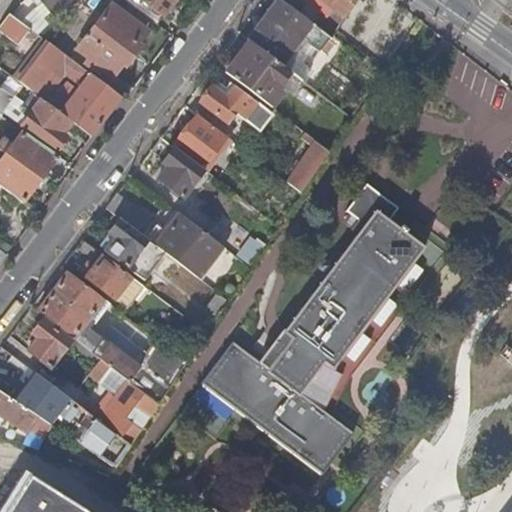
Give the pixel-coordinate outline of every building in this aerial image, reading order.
[(35,0),(52,18),(71,0),(35,0)] [(127,0),(126,2),(157,24),(163,17),(140,0),(127,0)] [(140,0),(163,17),(175,0),(140,0)] [(320,51),(331,37),(318,28),(280,0),(275,0),(247,39),(250,41),(285,68),(301,79),(308,70),(297,62),(303,56),(294,50),(303,38),(320,51)] [(347,17),(358,0),(294,0),(299,3),(301,0),(333,0),(337,2),(333,7),(347,17)] [(110,5),(77,49),(113,75),(122,62),(124,63),(138,45),(136,44),(146,31),(110,5)] [(325,19),(339,29),(347,17),(333,7),(325,19)] [(9,12),(0,23),(0,28),(19,43),(31,29),(9,12)] [(282,73),(285,68),(250,41),(226,72),(256,95),(265,84),(276,69),(282,73)] [(49,42),(18,81),(32,91),(51,106),(54,101),(53,100),(47,96),(64,73),(74,61),(49,42)] [(90,73),(74,61),(64,73),(80,86),(90,73)] [(270,87),(282,73),(276,69),(265,84),(270,87)] [(60,112),(70,120),(91,136),(121,97),(90,73),(80,86),(78,88),(60,112)] [(54,101),(51,106),(60,112),(78,88),(67,80),(53,100),(54,101)] [(319,115),(330,102),(302,80),(291,93),(319,115)] [(216,81),(212,86),(226,97),(234,86),(230,83),(226,88),(216,81)] [(226,97),(212,86),(199,103),(227,125),(235,115),(258,133),(270,114),(234,86),(226,97)] [(0,87),(0,116),(1,117),(15,98),(0,87)] [(51,106),(32,91),(18,110),(27,117),(21,125),(55,151),(66,137),(60,133),(70,120),(60,112),(51,106)] [(198,116),(175,147),(203,168),(227,137),(198,116)] [(59,156),(22,131),(6,155),(41,180),(59,156)] [(302,193),(330,152),(310,137),(306,144),(312,148),(287,182),(302,193)] [(183,198),(204,170),(203,168),(175,147),(162,163),(167,167),(158,179),(183,198)] [(0,186),(23,203),(41,180),(6,155),(0,150),(0,186)] [(233,344),(201,385),(206,389),(322,474),(353,433),(301,394),(324,363),(333,369),(424,249),(405,234),(407,230),(391,217),(398,209),(366,185),(346,212),(365,226),(284,333),(292,340),(270,371),(233,344)] [(167,253),(192,272),(216,241),(181,215),(166,234),(152,224),(154,222),(118,193),(107,208),(120,218),(149,240),(167,253)] [(147,279),(167,253),(149,240),(120,218),(109,232),(115,237),(106,250),(128,267),(129,265),(147,279)] [(253,265),(265,243),(249,235),(238,257),(253,265)] [(129,308),(146,287),(133,277),(83,239),(74,251),(89,262),(81,272),(116,299),(129,308)] [(68,272),(38,311),(73,338),(77,334),(82,327),(104,299),(68,272)] [(218,293),(208,306),(218,313),(227,300),(218,293)] [(38,339),(29,350),(51,367),(72,340),(43,318),(32,333),(38,339)] [(95,337),(82,327),(77,334),(90,344),(95,337)] [(129,380),(161,405),(188,363),(160,341),(141,369),(105,343),(103,344),(98,341),(90,351),(129,380)] [(87,411),(22,362),(12,375),(39,396),(38,397),(59,413),(63,408),(79,421),(87,411)] [(136,407),(151,418),(161,405),(129,380),(98,420),(121,438),(132,424),(127,419),(136,407)] [(49,423),(0,390),(0,414),(28,433),(33,427),(42,433),(49,423)] [(81,443),(118,467),(132,446),(121,438),(98,420),(97,419),(81,443)] [(88,511),(25,472),(0,509),(0,511),(88,511)]
